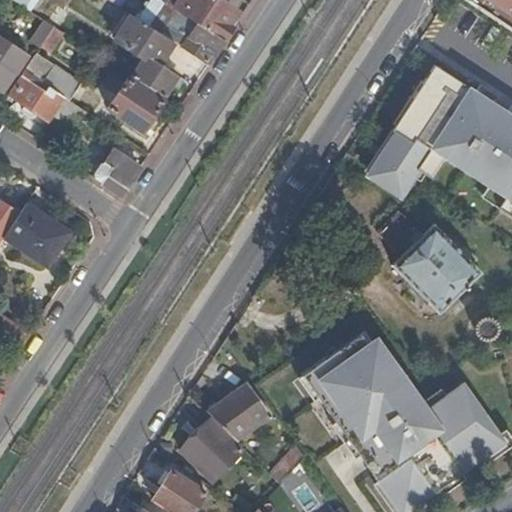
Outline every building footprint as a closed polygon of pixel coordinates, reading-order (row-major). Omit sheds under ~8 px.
[(10,0),(29,12),(36,0),(10,0)] [(166,7),(173,12),(181,0),(168,0),(165,6),(166,7)] [(181,0),(173,12),(222,43),(231,28),(227,26),(233,17),(212,3),(213,0),(181,0)] [(511,0),(478,0),(511,22),(511,0)] [(171,44),(206,67),(222,43),(173,12),(166,7),(151,31),(171,44)] [(128,77),(161,98),(174,77),(157,65),(171,44),(151,31),(128,16),(111,41),(139,60),(128,77)] [(29,43),(38,48),(52,27),(43,22),(29,43)] [(47,54),(61,33),(52,27),(38,48),(47,54)] [(0,91),(1,93),(25,58),(0,41),(0,91)] [(62,99),(66,101),(77,85),(33,56),(22,72),(61,98),(62,99)] [(511,118),(437,71),(369,175),(407,200),(434,158),(511,208),(511,118)] [(45,122),(61,98),(22,72),(6,95),(45,122)] [(140,132),(160,101),(124,78),(104,109),(140,132)] [(59,148),(83,113),(66,101),(62,99),(39,135),(59,148)] [(76,168),(90,177),(99,164),(102,163),(104,160),(89,150),(76,168)] [(118,196),(137,169),(111,151),(104,160),(102,163),(99,164),(90,177),(118,196)] [(0,239),(1,238),(17,213),(0,201),(0,239)] [(66,234),(23,204),(17,213),(1,238),(43,268),(66,234)] [(475,276),(429,229),(427,231),(388,269),(407,287),(402,293),(410,301),(416,296),(436,315),(475,276)] [(493,326),(491,322),(487,320),(483,319),(479,320),(475,322),(473,325),(471,329),(472,333),(473,337),(476,340),(480,342),(484,342),(488,340),(492,338),(494,334),(494,330),(493,326)] [(361,332),(302,375),(402,511),(414,511),(511,440),(511,435),(466,373),(417,408),(361,332)] [(202,409),(207,415),(203,417),(227,441),(268,417),(244,383),(202,409)] [(203,421),(174,451),(206,482),(234,453),(203,421)] [(299,461),(291,449),(264,478),(275,488),(299,461)] [(188,511),(200,492),(167,471),(149,498),(170,511),(188,511)]
